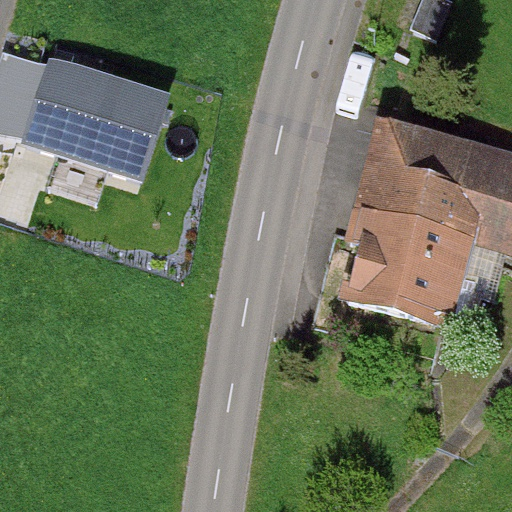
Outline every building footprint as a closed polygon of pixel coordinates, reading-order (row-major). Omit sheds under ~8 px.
[(421,0),(411,29),(437,38),(450,0),(421,0)] [(0,133),(23,140),(45,64),(3,52),(0,63),(0,133)] [(171,93),(49,55),(45,64),(23,140),(21,143),(143,181),(171,93)] [(511,150),(378,116),(346,238),(360,241),(350,281),(343,279),(338,298),(452,328),(459,304),(474,244),(507,253),(511,253),(511,150)] [(492,312),(507,253),(474,244),(459,304),(492,312)]
